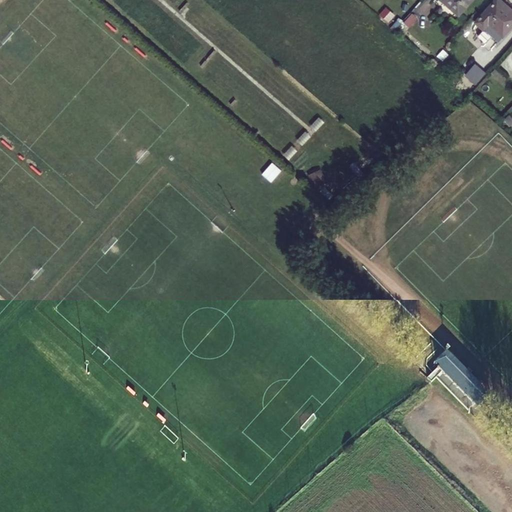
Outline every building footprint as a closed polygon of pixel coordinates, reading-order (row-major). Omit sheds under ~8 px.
[(437,0),(456,15),(469,0),(437,0)] [(489,25),(502,36),(511,24),(511,10),(500,0),(495,0),(476,23),(484,30),(489,25)] [(489,25),(484,30),(497,41),(502,36),(489,25)] [(476,83),(486,71),(474,61),(464,74),(476,83)] [(252,163),(274,184),(285,173),(262,152),(252,163)] [(473,405),(477,409),(490,397),(447,352),(433,364),(437,368),(446,360),(482,397),(473,405)] [(437,368),(427,378),(428,379),(432,383),(437,379),(468,411),(473,405),(482,397),(446,360),(437,368)]
